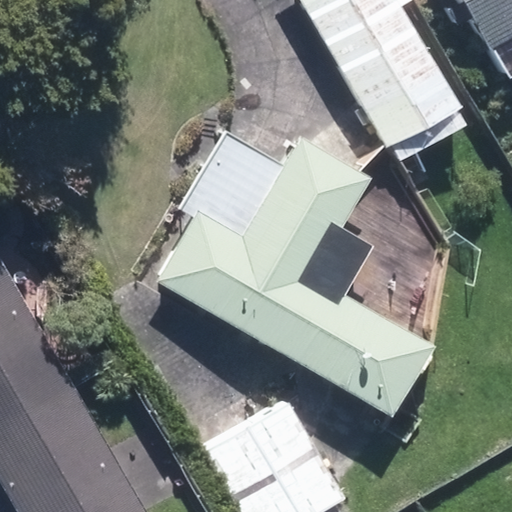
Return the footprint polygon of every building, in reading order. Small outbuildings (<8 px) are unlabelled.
[(451,116),(383,0),(297,0),(387,153),(451,116)] [(511,0),(450,0),(491,67),(511,54),(511,0)] [(186,211),(148,276),(375,409),(415,342),(332,293),(362,242),(328,223),(357,175),(289,135),(272,164),(219,133),(176,205),(186,211)] [(475,256),(439,250),(429,317),(465,322),(475,256)] [(134,511),(0,280),(0,491),(12,511),(134,511)] [(350,511),(283,404),(200,456),(234,511),(350,511)]
